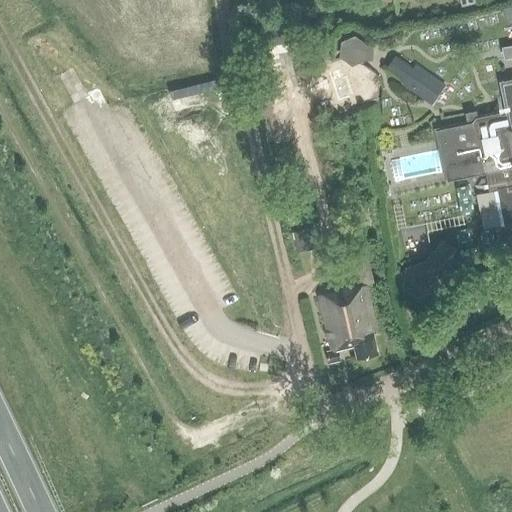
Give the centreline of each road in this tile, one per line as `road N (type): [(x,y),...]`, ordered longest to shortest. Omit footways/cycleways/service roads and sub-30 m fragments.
road 1 (track): [(318,384),(253,392),(195,371),(0,32)]
road 2 (unclassified): [(511,340),(386,389)]
